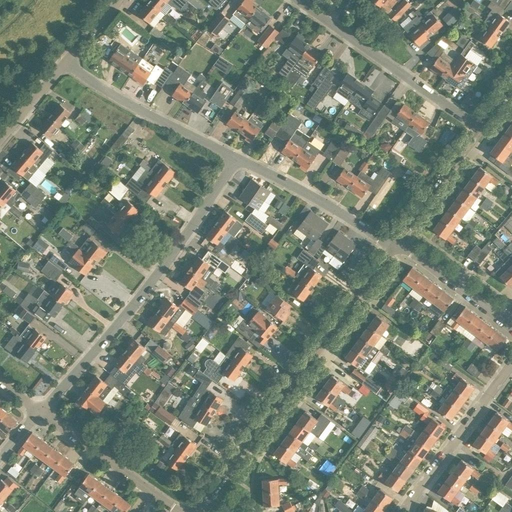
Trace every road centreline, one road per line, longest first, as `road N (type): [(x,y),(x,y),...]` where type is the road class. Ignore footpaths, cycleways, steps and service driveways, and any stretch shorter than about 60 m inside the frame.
road 1 (residential): [(196,511),(395,245)]
road 2 (residential): [(39,411),(141,295),(235,158)]
road 3 (residential): [(479,127),(298,0)]
road 4 (residential): [(235,158),(65,61)]
road 5 (residential): [(402,511),(511,365)]
road 6 (residential): [(395,245),(235,158)]
road 7 (residential): [(178,511),(39,411)]
road 8 (residential): [(395,245),(479,127)]
road 9 (residential): [(506,323),(395,245)]
